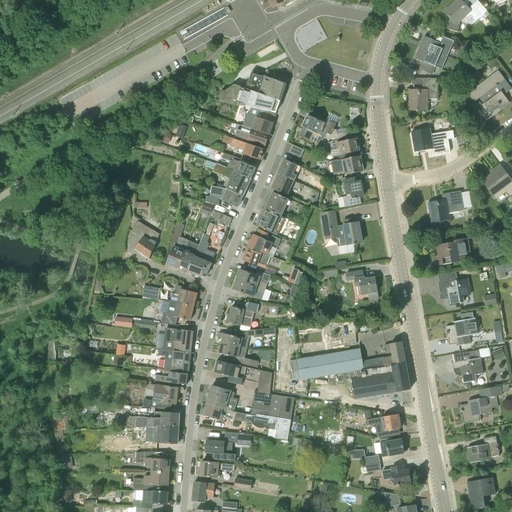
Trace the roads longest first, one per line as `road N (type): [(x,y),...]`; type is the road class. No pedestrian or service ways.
road 1 (tertiary): [(444,511),(387,184)]
road 2 (residential): [(217,290),(307,63)]
road 3 (residential): [(183,511),(191,413),(217,290)]
road 4 (residential): [(394,21),(316,11),(284,31),(307,63)]
road 5 (residential): [(387,184),(453,168),(511,125)]
